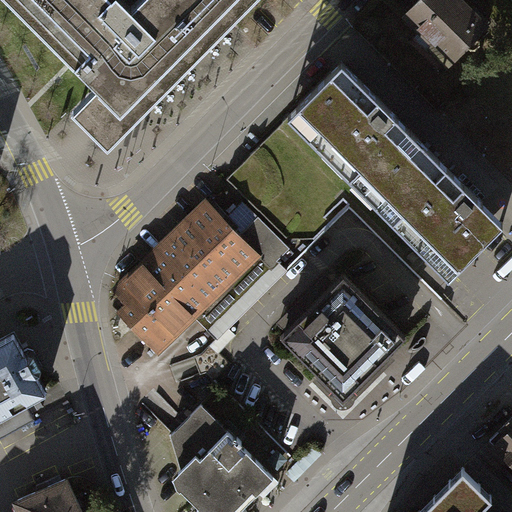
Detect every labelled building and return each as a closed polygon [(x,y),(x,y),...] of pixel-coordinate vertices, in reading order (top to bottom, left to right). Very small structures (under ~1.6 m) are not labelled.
[(6,0),(72,62),(89,78),(64,104),(111,149),(253,0),(139,0),(137,2),(134,0),(6,0)] [(461,0),(409,0),(390,17),(439,70),(486,28),(461,0)] [(328,60),(275,114),(353,190),(445,280),(498,220),(328,60)] [(184,215),(107,293),(159,344),(187,315),(198,327),(284,240),(254,210),(232,232),(199,200),(184,215)] [(342,275),(279,338),(343,403),(407,340),(342,275)] [(47,396),(13,332),(0,338),(0,438),(35,420),(29,406),(47,396)] [(177,463),(167,476),(199,511),(227,511),(268,474),(199,403),(166,436),(177,463)] [(511,414),(490,437),(511,458),(511,414)] [(458,465),(412,511),(483,511),(475,504),(486,492),(458,465)] [(83,511),(69,480),(20,501),(24,511),(83,511)]
